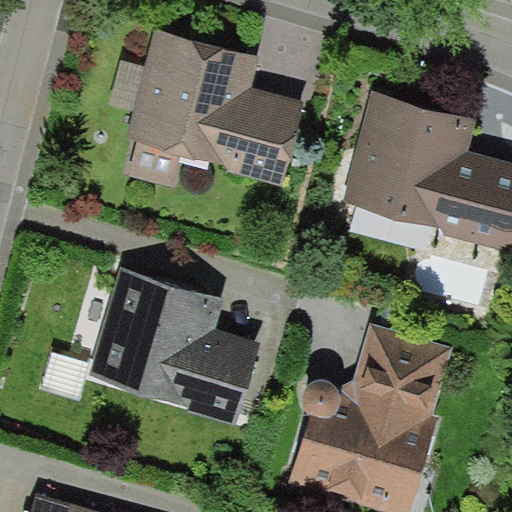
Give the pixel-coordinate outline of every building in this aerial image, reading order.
[(252,52),(154,26),(126,134),(135,137),(124,179),(175,192),(184,159),(276,183),(298,98),(244,83),(252,52)] [(470,117),(373,89),(341,200),(511,248),(511,159),(462,145),(470,117)] [(218,296),(121,266),(85,382),(231,427),(256,344),(207,329),(218,296)] [(408,511),(457,345),(367,320),(351,375),(331,386),(322,378),(310,376),(299,384),(297,395),(301,408),(307,413),(285,487),(372,511),(408,511)] [(74,511),(38,501),(34,511),(74,511)]
